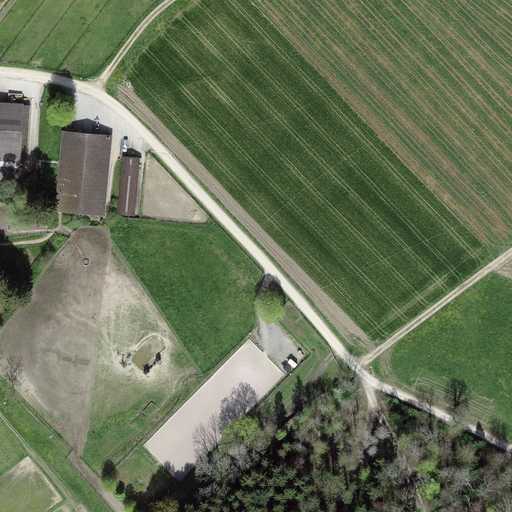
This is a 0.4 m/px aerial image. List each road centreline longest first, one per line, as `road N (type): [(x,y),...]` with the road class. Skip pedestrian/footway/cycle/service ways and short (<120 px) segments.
road 1 (unclassified): [(511,444),(369,381),(152,144)]
road 2 (track): [(355,369),(511,251)]
road 3 (residential): [(0,72),(92,91),(152,144)]
road 4 (track): [(369,381),(376,413),(366,458),(322,511)]
road 5 (track): [(92,91),(179,0)]
